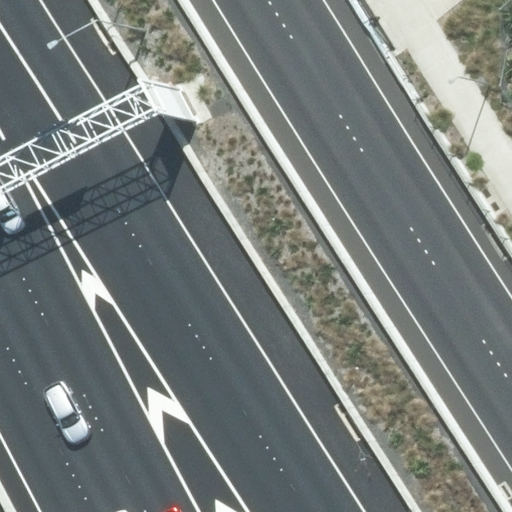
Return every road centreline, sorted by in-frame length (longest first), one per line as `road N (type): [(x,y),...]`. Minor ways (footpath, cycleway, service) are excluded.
road 1 (motorway): [(0,26),(317,511)]
road 2 (motorway): [(0,231),(144,511)]
